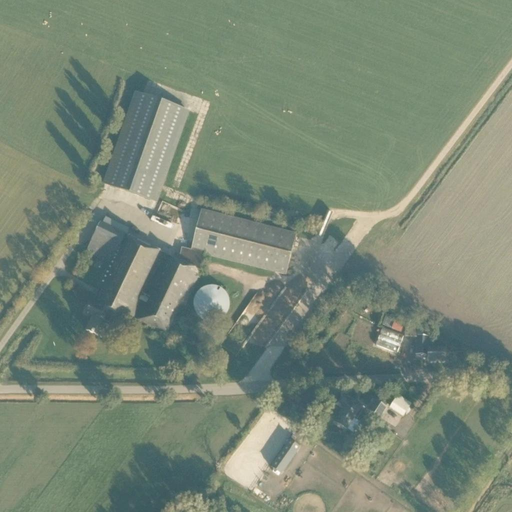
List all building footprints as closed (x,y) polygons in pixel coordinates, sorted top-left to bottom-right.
[(155,202),(187,111),(136,93),(104,185),(155,202)] [(186,249),(182,248),(179,260),(100,223),(95,234),(88,249),(112,261),(87,313),(93,316),(86,331),(102,338),(110,321),(128,330),(142,301),(144,302),(135,319),(170,336),(201,271),(200,271),(204,254),(286,275),(297,235),(202,210),(193,244),(188,242),(186,249)] [(213,287),(212,286),(210,287),(208,287),(207,287),(205,288),(204,288),(203,289),(201,290),(200,291),(199,292),(198,293),(197,294),(196,296),(195,297),(195,298),(194,300),(194,302),(193,303),(193,305),(193,306),(194,308),(194,309),(195,311),(195,312),(196,314),(197,315),(198,316),(199,318),(200,319),(201,320),(203,320),(204,321),(205,322),(207,322),(208,323),(210,323),(212,323),(213,323),(215,323),(216,322),(218,322),(219,321),(221,320),(222,320),(223,319),(224,318),(226,316),(227,315),(227,314),(228,312),(229,311),(229,309),(230,308),(230,306),(230,305),(230,303),(230,302),(229,300),(229,298),(228,297),(227,296),(227,294),(226,293),(224,292),(223,291),(222,290),(221,289),(219,288),(218,288),(216,287),(215,287),(213,287)] [(401,332),(404,324),(395,320),(392,329),(401,332)] [(399,354),(406,335),(385,328),(378,346),(399,354)] [(417,336),(417,338),(416,355),(428,356),(428,362),(446,362),(446,348),(432,348),(433,340),(429,340),(429,337),(417,336)] [(356,420),(362,411),(365,408),(348,397),(347,399),(342,395),(336,405),(342,409),(333,421),(336,423),(347,430),(354,419),(356,420)] [(382,405),(375,400),(369,411),(381,419),(387,410),(386,409),(387,408),(386,407),(388,403),(384,400),(382,405)] [(286,445),(270,467),(282,475),(297,453),(286,445)]
